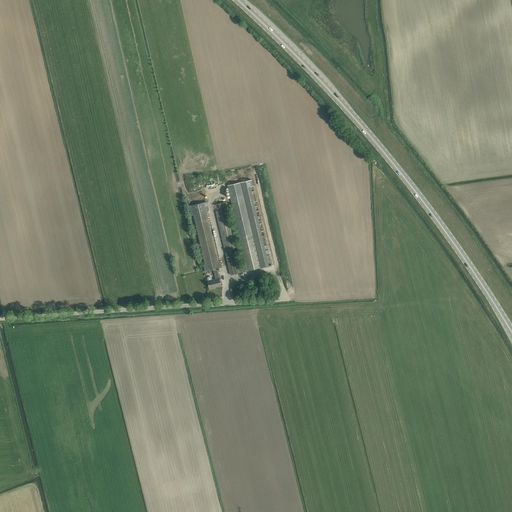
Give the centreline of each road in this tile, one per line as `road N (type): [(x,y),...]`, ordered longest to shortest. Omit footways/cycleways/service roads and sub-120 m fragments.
road 1 (primary): [(511,333),(392,162),(237,0)]
road 2 (unclassified): [(0,318),(284,299)]
